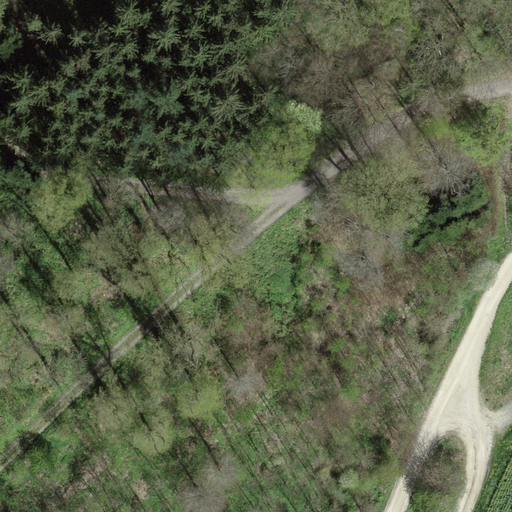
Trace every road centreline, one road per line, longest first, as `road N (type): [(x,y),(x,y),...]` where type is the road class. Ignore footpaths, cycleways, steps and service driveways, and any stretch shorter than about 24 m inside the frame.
road 1 (track): [(0,463),(294,189),(414,112),(511,81)]
road 2 (track): [(294,189),(42,175),(13,151),(0,107)]
road 3 (track): [(392,511),(506,270)]
road 4 (track): [(506,270),(511,116)]
